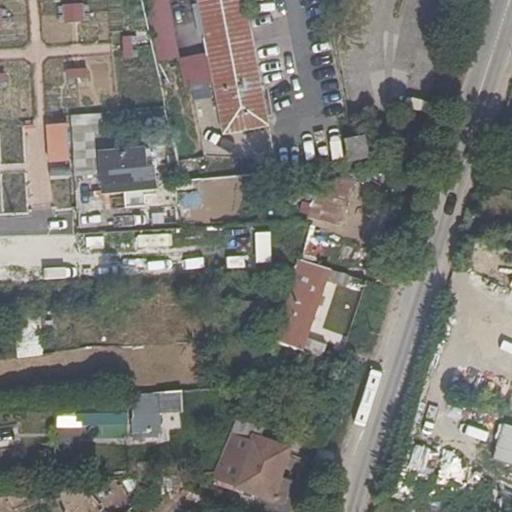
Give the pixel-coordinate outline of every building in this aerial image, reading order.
[(149,0),(153,12),(169,9),(167,0),(149,0)] [(197,0),(223,135),(269,126),(244,0),(197,0)] [(346,141),(350,163),(369,159),(365,137),(346,141)] [(154,168),(145,169),(144,149),(100,153),(104,193),(156,188),(154,168)] [(98,198),(96,173),(75,174),(76,199),(98,198)] [(76,211),(76,199),(75,174),(64,175),(65,212),(76,211)] [(341,224),(347,199),(316,191),(310,216),(341,224)] [(333,239),(333,263),(364,264),(365,240),(333,239)] [(327,278),(310,272),(312,264),(298,260),(288,292),(301,297),(287,337),(305,343),(327,278)] [(186,414),(184,390),(59,399),(61,429),(133,424),(134,437),(164,435),(162,416),(186,414)] [(291,449),(262,439),(265,427),(237,418),(229,434),(252,441),(237,488),(284,503),(291,483),(281,480),(291,449)] [(495,462),(511,466),(511,427),(506,426),(495,462)]
